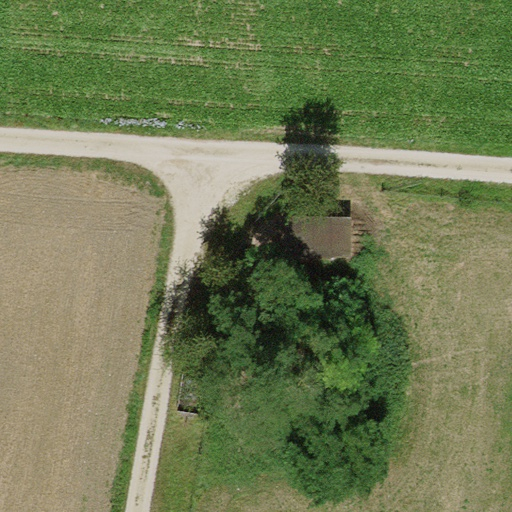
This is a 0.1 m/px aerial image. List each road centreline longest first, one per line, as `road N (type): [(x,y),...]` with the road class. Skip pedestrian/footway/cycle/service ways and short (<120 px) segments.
road 1 (track): [(0,143),(511,172)]
road 2 (track): [(199,155),(130,511)]
